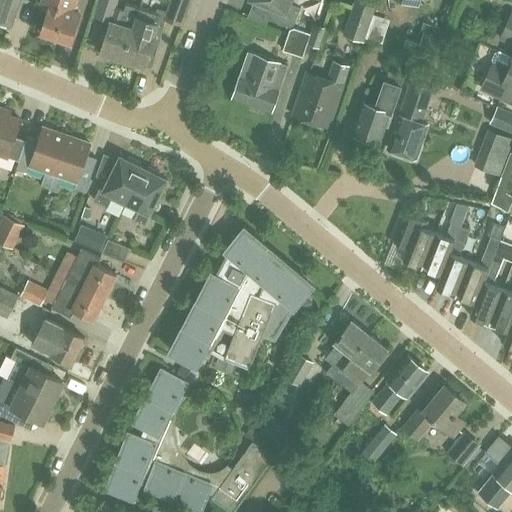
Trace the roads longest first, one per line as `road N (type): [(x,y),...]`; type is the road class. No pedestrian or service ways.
road 1 (residential): [(46,511),(227,159)]
road 2 (residential): [(227,159),(511,402)]
road 3 (residential): [(0,62),(164,127)]
road 4 (residential): [(164,127),(212,0)]
